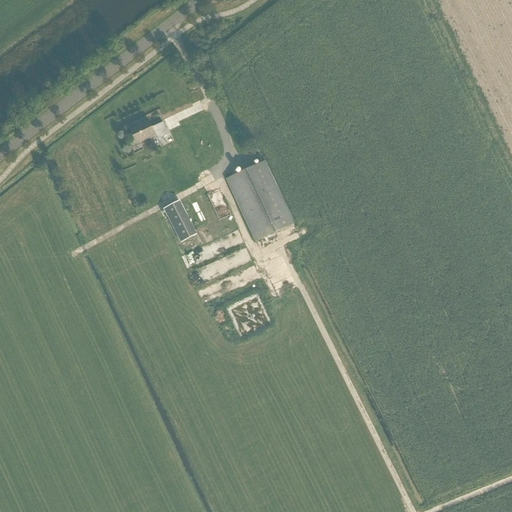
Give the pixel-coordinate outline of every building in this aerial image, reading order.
[(208,137),(193,107),(160,122),(161,124),(152,128),(149,121),(130,130),(137,145),(156,136),(155,135),(164,130),(187,179),(211,168),(210,165),(221,160),(210,136),(208,137)] [(256,242),(294,224),(264,162),(227,179),(256,242)] [(178,202),(164,209),(181,242),(195,235),(178,202)] [(187,272),(195,289),(220,278),(217,272),(223,269),(225,274),(236,269),(236,271),(251,264),(243,245),(208,261),(209,263),(187,272)] [(207,248),(188,256),(192,265),(205,259),(203,253),(208,251),(207,248)]
